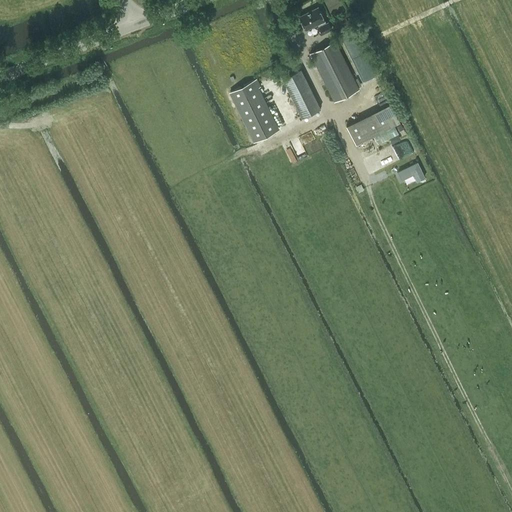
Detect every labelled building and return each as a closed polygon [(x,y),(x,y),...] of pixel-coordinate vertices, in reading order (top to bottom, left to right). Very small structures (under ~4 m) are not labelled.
[(321,34),(332,29),(328,21),(326,23),(318,7),(299,16),(306,29),(318,24),(319,26),(317,27),(321,34)] [(334,101),(359,89),(335,40),(310,53),(334,101)] [(301,68),(282,78),(302,117),(320,108),(301,68)] [(230,92),(254,141),(278,129),(257,88),(260,86),(256,78),(230,92)] [(421,170),(417,162),(399,171),(403,179),(413,174),(417,181),(425,177),(421,170)]
